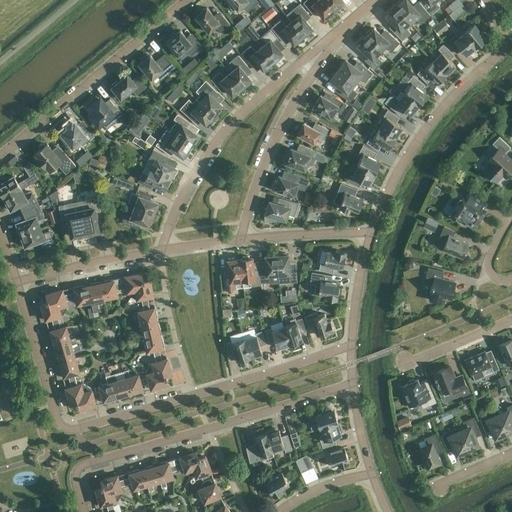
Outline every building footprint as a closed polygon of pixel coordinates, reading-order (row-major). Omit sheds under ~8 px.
[(229,0),(232,2),(228,5),(233,11),(236,8),(238,10),(242,6),(247,12),(258,3),(255,0),(229,0)] [(317,0),(307,0),(304,3),(312,13),(316,9),(324,19),(326,18),(327,19),(332,15),(331,14),(334,11),(324,0),(318,0),(318,1),(317,0)] [(324,0),(334,11),(337,8),(338,9),(343,6),(342,4),(343,3),(340,0),(324,0)] [(400,2),(395,6),(410,22),(415,18),(421,24),(431,15),(421,4),(415,10),(405,0),(404,0),(401,4),(400,2)] [(421,0),(419,2),(421,4),(431,14),(440,7),(435,1),(436,0),(421,0)] [(455,0),(448,6),(452,12),(457,17),(466,9),(458,0),(455,0)] [(296,18),(291,22),(303,37),(305,35),(307,36),(310,33),(310,31),(312,29),(303,18),(308,14),(300,4),(291,12),(296,18)] [(406,26),(410,22),(395,6),(391,11),(392,12),(387,16),(397,26),(392,31),(402,41),(411,33),(406,26)] [(201,13),(196,17),(208,33),(215,27),(220,33),(230,25),(221,14),(215,19),(207,8),(205,9),(203,9),(201,10),(201,13)] [(266,21),(272,16),(267,11),(261,16),(266,21)] [(281,20),(271,28),(279,38),(285,33),(294,44),(296,43),(298,43),(302,40),(302,38),(303,37),(291,22),(286,26),(281,20)] [(474,24),(464,32),(477,49),(477,48),(477,47),(486,39),(485,38),(486,38),(487,37),(487,35),(487,34),(487,33),(485,32),(484,31),(482,31),(481,31),(480,32),(474,24)] [(258,34),(251,25),(245,29),(253,39),(258,34)] [(368,35),(366,37),(381,51),(385,47),(391,52),(399,43),(389,33),(384,38),(374,28),(372,30),(370,29),(366,34),(368,35)] [(266,44),(260,48),(274,64),(279,60),(278,58),(282,55),(273,44),(278,39),(270,29),(260,37),(266,44)] [(180,31),(166,42),(178,56),(188,48),(193,55),(203,47),(192,34),(186,38),(180,31)] [(250,39),(243,31),(238,35),(239,36),(235,40),(240,46),(250,39)] [(469,55),(477,49),(464,32),(463,33),(464,34),(458,38),(456,35),(447,43),(456,54),(461,50),(465,55),(468,53),(469,55)] [(376,56),(381,51),(366,37),(364,39),(362,38),(358,42),(360,44),(358,46),(368,56),(364,60),(374,70),(382,62),(376,56)] [(432,61),(447,76),(454,69),(452,67),(454,65),(450,60),(454,56),(443,44),(438,49),(442,53),(433,62),(432,61)] [(250,46),(241,53),(249,63),(254,59),(263,70),(267,67),(269,68),(274,64),(260,48),(255,52),(250,46)] [(144,61),(139,65),(152,79),(157,75),(161,79),(175,68),(164,55),(156,63),(150,56),(149,56),(148,55),(142,59),(144,61)] [(234,69),(229,74),(242,88),(244,86),(247,87),(250,84),(250,82),(251,81),(247,76),(252,72),(238,55),(229,63),(234,69)] [(194,59),(182,69),(187,75),(199,65),(194,59)] [(340,68),(339,70),(354,83),(358,78),(365,83),(372,73),(361,64),(357,69),(346,61),(344,63),(343,62),(339,67),(340,68)] [(423,70),(421,69),(417,74),(427,83),(431,79),(437,84),(446,75),(447,76),(432,61),(423,70)] [(350,88),(354,83),(339,70),(337,73),(335,72),(331,77),(333,78),(331,80),(342,89),(338,94),(350,102),(357,93),(350,88)] [(220,72),(211,80),(222,93),(226,89),(232,96),(234,95),(236,96),(240,93),(239,90),(242,88),(229,74),(224,78),(220,72)] [(113,87),(112,88),(121,99),(132,90),(136,95),(146,87),(137,76),(132,81),(127,75),(118,82),(117,81),(111,85),(113,87)] [(400,91),(404,93),(420,106),(419,105),(425,98),(424,97),(426,95),(421,90),(425,85),(413,75),(405,85),(400,91)] [(200,95),(196,99),(214,116),(217,113),(219,113),(222,110),(221,108),(223,106),(212,97),(217,92),(206,80),(196,91),(200,95)] [(173,91),(167,98),(171,102),(178,95),(173,91)] [(392,94),(388,99),(387,98),(378,99),(377,100),(383,105),(384,103),(400,116),(405,111),(410,115),(412,112),(414,114),(420,106),(404,93),(403,94),(404,94),(400,100),(392,94)] [(320,95),(313,107),(331,118),(335,111),(340,114),(346,105),(334,97),(330,102),(320,95)] [(100,97),(90,106),(95,112),(90,117),(99,127),(102,124),(107,129),(124,115),(110,98),(104,103),(100,97)] [(189,99),(180,109),(190,119),(194,114),(206,125),(208,122),(210,123),(213,119),(212,117),(214,116),(196,99),(193,103),(189,99)] [(350,123),(357,111),(351,107),(343,119),(350,123)] [(379,128),(396,139),(401,131),(399,130),(401,127),(395,123),(399,118),(387,110),(383,116),(386,118),(380,128),(379,128)] [(176,121),(169,132),(190,146),(194,141),(195,142),(199,137),(186,128),(189,123),(177,114),(173,120),(176,121)] [(431,134),(441,122),(437,119),(427,131),(431,134)] [(72,121),(66,126),(68,128),(67,129),(66,128),(61,132),(62,133),(61,134),(62,135),(59,137),(64,144),(67,141),(72,147),(79,141),(82,145),(94,135),(85,124),(80,129),(74,123),(73,123),(72,121)] [(339,132),(348,137),(353,126),(344,122),(339,132)] [(315,123),(312,128),(304,124),(298,135),(314,143),(317,137),(323,140),(328,130),(315,123)] [(379,128),(372,138),(370,137),(366,143),(378,151),(381,145),(388,150),(395,139),(396,140),(396,139),(379,128)] [(187,151),(190,146),(169,132),(166,130),(155,145),(168,154),(171,149),(184,158),(188,153),(187,151)] [(331,143),(337,146),(342,135),(331,130),(329,135),(333,138),(331,143)] [(490,164),(484,171),(496,182),(503,175),(506,178),(511,171),(511,161),(505,154),(511,148),(499,137),(492,144),(498,149),(487,161),(490,164)] [(40,150),(35,154),(39,158),(38,159),(45,167),(46,167),(49,171),(57,164),(65,174),(75,166),(61,148),(55,154),(47,145),(46,145),(45,144),(44,144),(43,144),(42,144),(41,144),(40,145),(39,146),(39,147),(39,149),(40,150)] [(288,156),(286,163),(305,170),(307,164),(310,165),(312,164),(317,152),(300,144),(297,151),(291,149),(291,150),(289,151),(288,155),(288,156)] [(361,158),(357,165),(376,174),(375,174),(379,165),(378,165),(380,162),(373,159),(376,153),(362,146),(357,156),(361,158)] [(153,150),(145,166),(170,179),(172,175),(174,176),(177,170),(165,163),(168,158),(153,150)] [(109,158),(100,155),(98,161),(92,158),(89,164),(95,167),(104,171),(109,158)] [(349,175),(346,181),(359,188),(362,182),(368,185),(369,182),(371,183),(376,174),(357,165),(358,166),(353,177),(349,175)] [(141,174),(137,183),(150,190),(153,186),(154,184),(164,190),(165,187),(167,188),(170,183),(168,182),(170,179),(145,166),(145,167),(151,170),(148,176),(141,174)] [(450,184),(454,178),(445,172),(441,178),(450,184)] [(0,191),(4,199),(21,190),(39,179),(36,174),(18,184),(14,176),(6,181),(4,177),(0,179),(0,191)] [(272,187),(274,188),(274,189),(280,191),(279,194),(286,196),(287,194),(294,196),(297,188),(305,191),(309,180),(292,174),(290,180),(279,176),(277,181),(275,180),(272,187)] [(344,185),(342,191),(345,193),(340,205),(341,205),(339,208),(349,212),(350,208),(358,212),(362,202),(361,202),(362,199),(355,196),(357,190),(344,185)] [(127,205),(134,207),(154,215),(158,203),(147,199),(149,194),(137,189),(135,195),(132,193),(127,205)] [(24,195),(21,190),(4,199),(6,201),(4,204),(6,207),(9,207),(11,210),(22,204),(25,210),(38,204),(32,193),(30,192),(24,195)] [(462,196),(450,215),(463,223),(465,221),(473,227),(475,222),(477,224),(486,211),(483,209),(487,203),(469,191),(464,197),(462,196)] [(98,198),(78,202),(86,236),(92,235),(91,233),(99,231),(95,213),(101,212),(98,198)] [(268,208),(264,209),(265,222),(276,221),(276,217),(285,219),(286,214),(294,216),(298,204),(281,199),(279,205),(270,202),(268,208)] [(78,202),(58,206),(61,220),(67,219),(71,237),(79,236),(79,238),(86,236),(78,202)] [(20,233),(21,235),(40,228),(38,222),(43,221),(44,219),(39,206),(26,212),(29,219),(16,223),(18,226),(16,229),(17,232),(20,233)] [(134,207),(130,218),(124,216),(122,223),(136,228),(138,222),(149,227),(154,215),(134,207)] [(423,227),(434,232),(439,222),(427,217),(423,227)] [(447,241),(443,250),(463,258),(468,244),(452,237),(454,231),(444,227),(440,237),(447,241)] [(42,234),(40,228),(21,235),(22,237),(20,239),(21,243),(24,243),(25,247),(41,241),(43,246),(54,243),(50,232),(42,234)] [(327,252),(324,264),(320,263),(319,270),(332,273),(334,267),(341,269),(342,266),(343,266),(345,256),(346,252),(336,250),(335,254),(327,252)] [(279,256),(276,256),(278,275),(279,284),(297,282),(295,266),(289,267),(288,255),(285,255),(285,253),(279,254),(279,256)] [(259,269),(259,270),(261,283),(272,282),(271,275),(278,275),(276,256),(273,256),(273,254),(267,255),(267,257),(265,257),(266,269),(259,269)] [(242,260),(240,260),(243,288),(261,286),(261,283),(259,270),(253,270),(252,258),(249,259),(249,257),(242,257),(242,260)] [(225,290),(243,288),(240,260),(234,260),(234,258),(228,259),(229,273),(223,274),(225,290)] [(428,268),(426,278),(434,280),(430,294),(431,294),(429,300),(443,303),(445,297),(451,299),(455,283),(442,280),(444,272),(428,268)] [(332,275),(312,272),(310,284),(316,285),(314,293),(327,295),(326,299),(336,300),(337,297),(339,287),(338,286),(338,283),(331,282),(332,275)] [(138,275),(125,277),(127,282),(120,283),(121,289),(127,288),(128,294),(131,297),(144,279),(143,279),(142,276),(138,276),(138,275)] [(100,282),(104,299),(117,296),(116,291),(121,289),(120,283),(116,284),(115,279),(104,281),(105,283),(101,284),(100,282)] [(144,281),(144,279),(131,297),(135,299),(141,298),(142,305),(148,303),(147,297),(152,297),(151,284),(149,284),(148,280),(144,281)] [(92,286),(87,287),(90,302),(91,301),(92,308),(93,313),(99,311),(97,303),(104,302),(104,299),(100,282),(91,284),(92,286)] [(75,293),(69,294),(71,300),(76,299),(77,304),(90,302),(87,287),(83,287),(83,286),(74,288),(75,293)] [(47,300),(46,300),(65,311),(67,307),(65,301),(71,300),(69,294),(63,295),(62,290),(50,294),(50,295),(46,296),(47,300)] [(65,311),(46,300),(46,302),(43,303),(44,307),(42,307),(46,320),(51,318),(53,324),(59,322),(57,316),(63,315),(65,311)] [(150,309),(148,303),(142,305),(144,311),(138,312),(141,325),(156,321),(155,317),(157,317),(155,308),(150,309)] [(259,304),(249,306),(251,312),(261,310),(259,304)] [(324,314),(317,316),(316,313),(311,315),(304,317),(309,330),(315,328),(317,335),(320,334),(320,335),(330,332),(333,331),(330,321),(327,322),(324,314)] [(296,323),(284,327),(290,346),(291,346),(290,345),(299,342),(299,341),(302,340),(300,334),(306,332),(302,318),(295,320),(296,323)] [(144,338),(161,334),(159,326),(157,326),(156,321),(141,325),(134,327),(136,332),(143,330),(144,338)] [(59,322),(53,324),(54,330),(49,331),(52,340),(53,340),(54,344),(53,344),(53,345),(69,340),(66,327),(60,328),(59,322)] [(271,328),(264,330),(269,344),(275,342),(277,348),(280,347),(281,349),(290,346),(284,327),(283,327),(284,328),(272,331),(271,328)] [(244,339),(244,340),(250,359),(260,356),(259,354),(262,353),(260,347),(266,345),(262,331),(255,333),(256,337),(245,341),(244,339)] [(161,334),(144,338),(147,351),(153,350),(154,356),(160,355),(159,349),(164,347),(162,338),(160,339),(160,335),(161,334)] [(511,339),(499,346),(507,366),(511,363),(511,339)] [(74,356),(73,353),(81,350),(79,345),(72,348),(69,340),(53,345),(55,353),(57,352),(58,357),(66,355),(67,358),(67,361),(75,359),(74,356)] [(231,341),(226,343),(228,357),(235,355),(238,362),(250,358),(250,359),(244,340),(232,343),(231,341)] [(485,352),(465,360),(471,375),(472,374),(474,380),(484,376),(482,370),(491,366),(493,372),(499,370),(494,359),(489,361),(485,352)] [(79,372),(75,359),(67,361),(67,358),(66,355),(58,357),(59,357),(60,360),(61,362),(60,363),(61,368),(60,368),(62,377),(68,375),(69,381),(75,380),(74,374),(79,372)] [(160,355),(154,356),(156,362),(150,364),(148,368),(167,378),(167,376),(170,375),(169,372),(171,371),(167,359),(162,360),(160,355)] [(450,366),(432,373),(441,393),(451,389),(455,397),(468,392),(462,376),(455,378),(450,366)] [(167,378),(148,368),(146,372),(148,378),(139,380),(141,386),(150,384),(151,389),(163,385),(163,383),(167,382),(166,379),(167,378)] [(128,370),(123,372),(125,379),(130,395),(130,393),(133,392),(134,394),(143,391),(141,386),(139,380),(138,375),(130,377),(128,370)] [(115,374),(110,375),(116,397),(121,396),(121,397),(130,395),(125,379),(117,381),(115,374)] [(116,397),(110,375),(105,377),(107,384),(99,386),(101,391),(102,397),(104,403),(113,400),(112,398),(116,397)] [(497,388),(505,385),(505,386),(510,384),(507,375),(494,380),(497,388)] [(75,380),(69,381),(71,387),(66,389),(69,401),(71,400),(72,404),(76,403),(76,405),(87,386),(83,384),(77,385),(75,380)] [(406,386),(401,388),(409,407),(420,402),(423,408),(436,402),(430,390),(423,393),(418,380),(405,385),(406,386)] [(94,400),(102,397),(101,391),(92,394),(90,388),(87,386),(76,405),(78,404),(79,408),(83,407),(83,409),(95,405),(94,400)] [(508,411),(498,415),(507,436),(511,433),(511,405),(507,407),(508,411)] [(457,416),(465,411),(462,406),(454,411),(457,416)] [(315,416),(318,424),(310,427),(312,431),(321,429),(320,428),(339,422),(338,422),(334,410),(333,411),(332,409),(331,409),(330,408),(329,408),(327,408),(326,408),(325,409),(325,410),(324,411),(324,412),(324,413),(315,416)] [(409,413),(412,422),(424,418),(422,410),(409,413)] [(487,416),(480,419),(485,431),(491,428),(495,438),(498,437),(499,439),(507,436),(498,415),(488,419),(487,416)] [(466,429),(460,432),(468,452),(476,449),(475,447),(478,445),(474,435),(480,433),(473,418),(463,422),(466,429)] [(400,430),(411,426),(410,421),(398,426),(400,430)] [(342,432),(339,422),(320,428),(321,429),(323,436),(319,437),(322,448),(336,444),(334,438),(341,435),(340,432),(342,432)] [(275,429),(266,432),(272,452),(272,451),(284,447),(285,452),(292,450),(287,435),(281,437),(279,430),(276,431),(275,429)] [(246,448),(250,463),(266,458),(273,456),(272,452),(266,432),(265,432),(266,433),(257,436),(257,437),(254,438),(256,445),(246,448)] [(448,433),(441,436),(446,447),(452,445),(457,455),(460,453),(461,456),(468,452),(460,432),(449,436),(448,433)] [(297,433),(290,435),(294,447),(301,445),(297,433)] [(424,439),(427,445),(421,448),(423,453),(421,454),(424,463),(427,462),(430,469),(438,465),(437,463),(440,462),(435,452),(441,449),(435,434),(424,439)] [(343,448),(326,453),(330,466),(338,463),(339,467),(349,464),(348,460),(345,450),(344,451),(343,448)] [(182,463),(176,464),(178,470),(184,468),(186,474),(190,476),(199,456),(198,457),(196,453),(193,455),(192,453),(180,457),(182,463)] [(308,455),(301,457),(307,470),(313,468),(308,455)] [(199,456),(190,476),(194,478),(200,476),(203,481),(208,479),(206,473),(211,472),(206,460),(205,460),(203,457),(200,458),(199,456)] [(301,457),(295,460),(301,473),(307,470),(301,457)] [(155,465),(159,481),(160,481),(162,488),(167,487),(165,480),(173,477),(171,472),(178,470),(176,464),(169,466),(168,461),(159,463),(160,465),(156,466),(155,465)] [(147,469),(143,470),(147,485),(149,492),(154,490),(152,483),(159,481),(155,465),(146,467),(147,469)] [(131,477),(125,479),(126,485),(132,483),(134,489),(147,485),(143,470),(138,471),(138,470),(129,472),(131,477)] [(268,485),(267,485),(272,494),(274,497),(283,492),(281,489),(289,484),(282,473),(266,482),(268,485)] [(102,486),(101,486),(120,497),(122,493),(120,487),(126,485),(125,479),(118,481),(117,476),(105,479),(105,481),(101,482),(102,486)] [(212,477),(208,479),(203,481),(205,487),(199,489),(204,502),(203,503),(204,507),(209,507),(213,505),(218,502),(222,501),(220,495),(218,496),(217,492),(218,491),(212,477)] [(120,497),(101,486),(101,488),(98,489),(99,493),(97,493),(101,505),(106,504),(108,510),(114,508),(112,502),(118,500),(120,497)] [(229,511),(225,505),(221,508),(218,502),(213,505),(216,511),(215,511),(229,511)]
